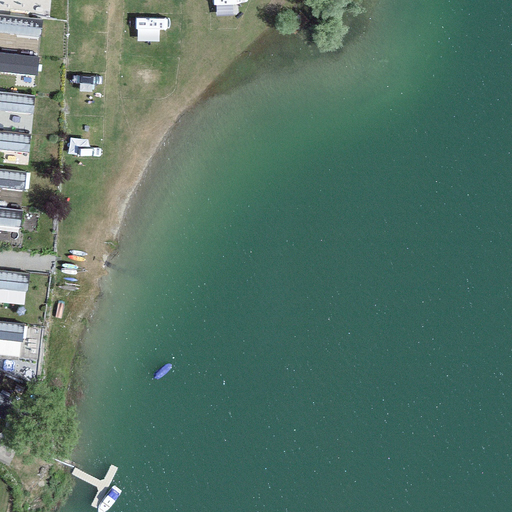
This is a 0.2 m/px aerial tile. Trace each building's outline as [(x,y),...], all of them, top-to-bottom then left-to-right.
[(43,17),(0,12),(0,31),(41,36),(43,17)] [(39,56),(0,51),(0,70),(37,75),(39,56)] [(35,94),(0,90),(0,109),(33,113),(35,94)] [(31,133),(0,129),(0,148),(29,152),(31,133)] [(27,171),(0,168),(0,187),(25,190),(27,171)] [(23,210),(0,207),(0,226),(21,229),(23,210)] [(0,265),(0,283),(29,285),(30,266),(0,265)] [(0,345),(23,348),(28,317),(0,313),(0,345)] [(0,408),(5,411),(14,388),(0,381),(0,408)]
